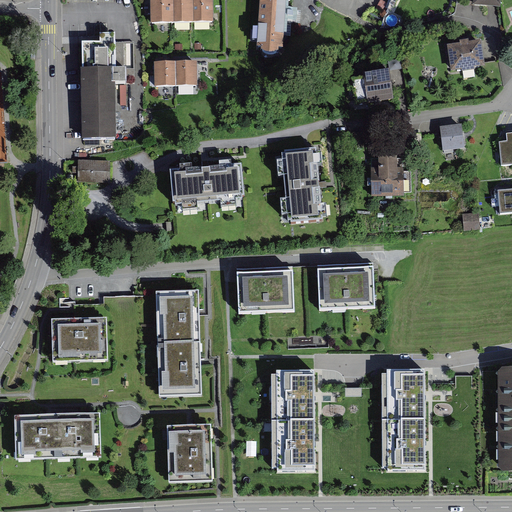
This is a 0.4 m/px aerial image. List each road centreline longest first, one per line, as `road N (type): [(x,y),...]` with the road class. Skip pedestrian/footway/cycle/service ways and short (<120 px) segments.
road 1 (residential): [(32,275),(398,257)]
road 2 (tertiary): [(187,511),(511,507)]
road 3 (tertiary): [(32,275),(49,184),(48,10)]
road 4 (residential): [(511,353),(447,363),(319,363)]
road 5 (residential): [(507,97),(486,108),(338,121)]
